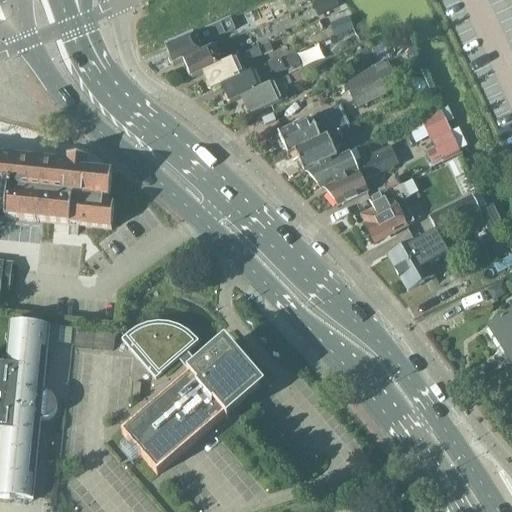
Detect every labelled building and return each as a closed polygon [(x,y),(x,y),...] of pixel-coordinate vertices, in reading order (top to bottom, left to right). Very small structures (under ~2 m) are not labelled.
[(326,0),(324,2),(314,6),(319,17),(339,7),(335,0),(326,0)] [(348,19),(333,25),(338,36),(353,30),(348,19)] [(236,31),(231,20),(166,48),(170,58),(168,60),(170,64),(173,65),(174,67),(185,62),(185,61),(204,53),(201,47),(236,31)] [(204,53),(185,61),(185,62),(188,70),(187,72),(189,77),(191,77),(192,79),(204,74),(238,59),(240,58),(232,41),(204,53)] [(270,45),(238,59),(204,74),(208,82),(206,85),(208,89),(211,90),(212,92),(223,87),(254,73),(249,63),(273,52),(270,45)] [(254,73),(223,87),(226,95),(225,97),(227,102),(230,102),(231,104),(242,99),(263,89),(273,85),(269,75),(275,73),(276,75),(300,64),(296,55),(290,57),(254,73)] [(388,64),(345,84),(357,110),(400,89),(388,64)] [(263,89),(242,99),(246,107),(244,110),(246,114),(249,115),(250,118),(283,104),(287,102),(282,90),(304,81),(301,73),(273,85),(263,89)] [(316,99),(334,87),(328,78),(310,90),(316,99)] [(348,130),(339,109),(335,111),(323,115),(279,136),(280,138),(278,141),(282,150),(286,150),(289,157),(296,153),(348,130)] [(441,113),(424,122),(433,141),(450,132),(441,113)] [(348,130),(296,153),(305,174),(307,173),(348,153),(342,139),(345,137),(346,139),(361,132),(358,125),(348,130)] [(450,132),(433,141),(437,149),(440,155),(443,162),(460,153),(450,132)] [(348,153),(307,173),(323,191),(325,189),(361,172),(395,157),(391,148),(361,161),(355,164),(350,153),(348,153)] [(0,157),(0,214),(6,215),(5,221),(111,231),(113,206),(112,206),(115,175),(88,172),(89,160),(70,158),(69,164),(0,157)] [(325,189),(340,207),(368,194),(363,182),(399,166),(395,157),(361,172),(325,189)] [(370,203),(376,213),(365,219),(369,226),(366,228),(375,244),(393,234),(394,236),(397,234),(396,233),(414,223),(403,202),(410,198),(404,186),(394,191),(394,190),(370,203)] [(456,205),(429,219),(437,233),(463,219),(456,205)] [(388,258),(408,292),(435,276),(429,266),(449,255),(436,233),(416,244),(415,243),(388,258)] [(474,267),(484,287),(511,272),(511,251),(511,249),(474,267)] [(0,265),(0,305),(1,292),(10,293),(13,267),(0,265)] [(503,284),(488,293),(494,302),(505,295),(506,288),(503,284)] [(511,306),(511,313),(488,329),(489,331),(489,334),(492,340),(496,341),(500,348),(511,340),(511,303),(510,304),(511,306)] [(0,367),(0,434),(0,437),(0,499),(35,503),(42,423),(45,423),(47,423),(49,422),(51,421),(53,420),(54,419),(56,417),(57,415),(58,413),(58,411),(58,409),(58,407),(58,405),(57,403),(56,401),(55,399),(53,398),(52,397),(50,396),(48,395),(46,395),(45,395),(51,329),(11,325),(8,368),(0,367)] [(198,341),(194,344),(191,341),(188,338),(184,335),(180,333),(176,331),(172,330),(168,329),(163,329),(159,329),(155,329),(150,330),(147,331),(143,333),(140,334),(137,336),(135,338),(132,340),(129,336),(123,342),(157,381),(180,361),(193,376),(192,377),(189,374),(188,375),(191,378),(124,437),(159,477),(226,419),(229,421),(230,421),(227,418),(261,388),(226,348),(201,369),(188,354),(200,344),(198,341)] [(76,331),(74,348),(114,352),(115,336),(76,331)] [(511,340),(500,348),(506,356),(505,359),(508,364),(511,365),(511,340)]
